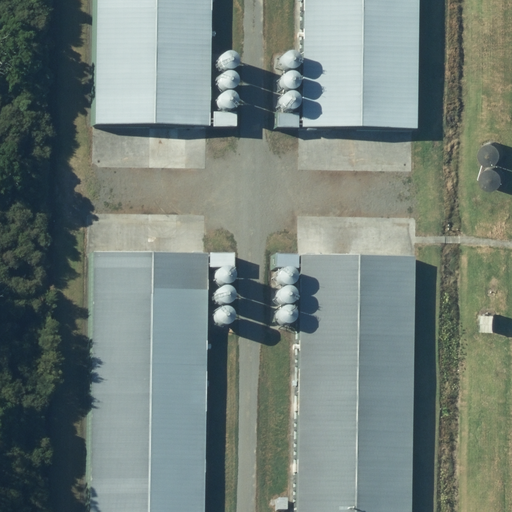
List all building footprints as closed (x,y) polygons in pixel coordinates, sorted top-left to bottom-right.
[(88,0),(87,118),(202,120),(203,0),(88,0)] [(292,0),(290,107),(402,109),(404,0),(292,0)] [(214,49),(213,125),(233,125),(234,49),(214,49)] [(509,136),(481,136),(482,208),(510,207),(509,136)] [(395,511),(399,243),(289,242),(285,511),(395,511)] [(83,243),(80,511),(193,511),(196,245),(83,243)] [(210,251),(209,328),(229,329),(230,251),(210,251)] [(501,308),(481,307),(480,330),(501,331),(501,308)]
